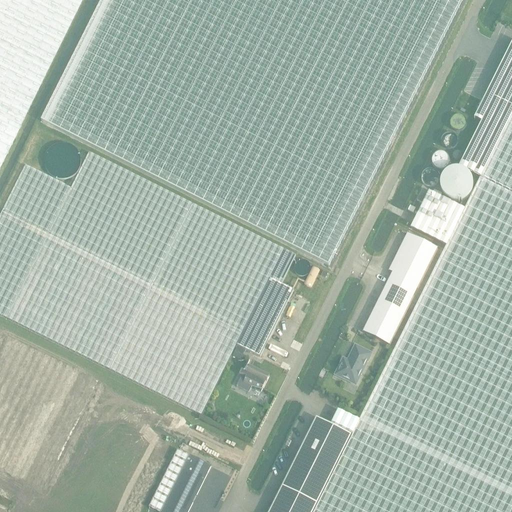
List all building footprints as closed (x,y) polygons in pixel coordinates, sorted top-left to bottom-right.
[(82,0),(0,0),(0,117),(19,128),(82,0)] [(102,0),(41,122),(328,266),(462,0),(102,0)] [(481,122),(459,166),(480,176),(511,113),(511,42),(474,119),(481,122)] [(511,113),(480,176),(511,192),(511,113)] [(0,167),(19,128),(0,117),(0,167)] [(79,162),(78,160),(78,157),(75,153),(73,150),(70,149),(69,148),(65,147),(61,147),(59,148),(56,149),(54,151),(52,153),(50,155),(49,159),(49,161),(49,164),(50,168),(51,170),(53,172),(55,174),(57,175),(61,176),(63,177),(67,176),(69,176),(72,174),(74,172),(76,170),(77,167),(78,165),(79,162)] [(0,216),(0,315),(6,319),(202,416),(236,346),(269,279),(281,285),(295,256),(89,153),(71,189),(25,166),(0,216)] [(473,185),(473,184),(473,181),(472,178),(470,175),(468,173),(466,170),(463,169),(460,168),(456,167),(453,167),(449,168),(446,170),(443,172),(441,175),(439,178),(438,181),(438,184),(438,187),(439,191),(441,194),(443,197),(445,198),(448,200),(451,201),(455,202),(458,202),(461,201),(464,199),(467,197),(470,194),(472,191),(473,188),(473,185)] [(429,192),(410,229),(446,247),(359,421),(314,511),(511,511),(511,195),(480,180),(464,210),(429,192)] [(428,192),(422,189),(417,201),(422,204),(428,192)] [(362,332),(389,346),(437,249),(407,234),(388,272),(392,273),(362,332)] [(313,267),(305,284),(312,288),(320,270),(313,267)] [(269,279),(236,346),(260,358),(293,291),(281,285),(269,279)] [(348,362),(346,361),(344,365),(341,364),(336,375),(355,385),(371,354),(355,347),(348,362)] [(237,348),(233,356),(240,360),(244,352),(237,348)] [(254,388),(255,390),(261,393),(262,390),(263,390),(269,378),(269,377),(247,366),(244,372),(242,371),(240,375),(239,375),(242,376),(238,383),(244,384),(248,387),(249,386),(254,388)] [(314,511),(359,421),(338,411),(330,425),(316,418),(269,511),(314,511)] [(178,450),(149,508),(156,511),(188,511),(211,467),(178,450)]
